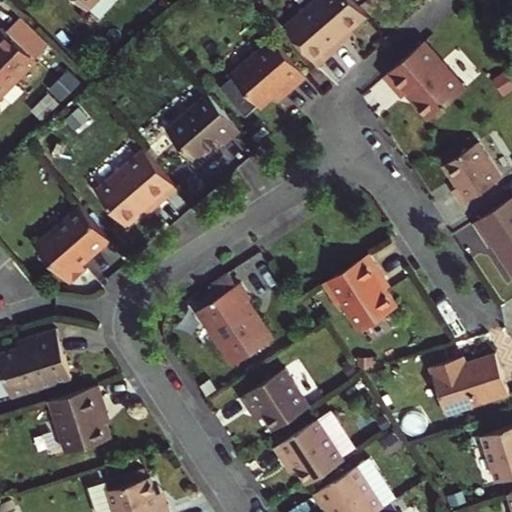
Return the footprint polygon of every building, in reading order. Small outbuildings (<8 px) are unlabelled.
[(77,0),(86,8),(93,0),(77,0)] [(343,40),(324,0),(309,0),(288,19),(321,59),(343,40)] [(361,0),(324,0),(343,40),(346,38),(341,33),(369,9),(361,0)] [(361,0),(369,9),(380,0),(361,0)] [(52,42),(18,9),(4,24),(38,56),(52,42)] [(0,93),(38,56),(4,24),(0,27),(0,93)] [(233,67),(262,101),(278,88),(291,76),(296,82),(309,71),(276,31),(233,67)] [(390,71),(406,91),(410,88),(433,115),(469,84),(429,37),(390,71)] [(64,96),(83,79),(74,69),(55,85),(64,96)] [(291,76),(278,88),(283,93),(296,82),(291,76)] [(212,89),(170,124),(197,157),(223,135),(227,140),(243,126),(212,89)] [(474,136),(447,153),(450,158),(477,141),(474,136)] [(504,173),(481,138),(477,141),(450,158),(446,160),(459,181),(455,183),(464,199),(504,173)] [(158,202),(180,184),(146,144),(99,185),(130,221),(155,199),(158,202)] [(511,197),(479,219),(495,244),(498,242),(511,263),(511,197)] [(86,258),(113,233),(84,199),(39,239),(72,279),(91,263),(86,258)] [(347,300),(358,317),(397,292),(379,266),(382,264),(373,250),(327,279),(343,303),(347,300)] [(233,269),(212,283),(220,296),(241,282),(233,269)] [(202,308),(238,362),(277,337),(252,299),(256,296),(245,280),(241,282),(220,296),(202,308)] [(62,325),(33,334),(36,342),(5,351),(18,393),(77,375),(62,325)] [(447,412),(508,394),(497,352),(489,354),(468,360),(454,365),(452,358),(431,364),(447,412)] [(468,360),(466,353),(452,358),(454,365),(468,360)] [(257,402),(265,413),(275,429),(311,405),(285,364),(240,393),(249,407),(257,402)] [(110,408),(102,381),(52,397),(68,449),(114,434),(106,410),(110,408)] [(265,413),(257,402),(249,407),(257,418),(265,413)] [(321,419),(345,455),(358,447),(334,411),(321,419)] [(276,448),(286,463),(295,457),(302,468),(312,482),(348,459),(345,455),(321,419),(276,448)] [(502,479),(511,476),(511,425),(488,433),(502,479)] [(302,468),(295,457),(286,463),(293,473),(302,468)] [(318,492),(328,507),(335,502),(341,511),(374,511),(388,503),(361,464),(318,492)] [(173,511),(170,499),(160,501),(157,489),(152,472),(140,476),(137,466),(108,475),(109,477),(93,481),(103,511),(118,506),(119,511),(173,511)] [(170,499),(166,487),(157,489),(160,501),(170,499)] [(341,511),(335,502),(328,507),(331,511),(341,511)]
